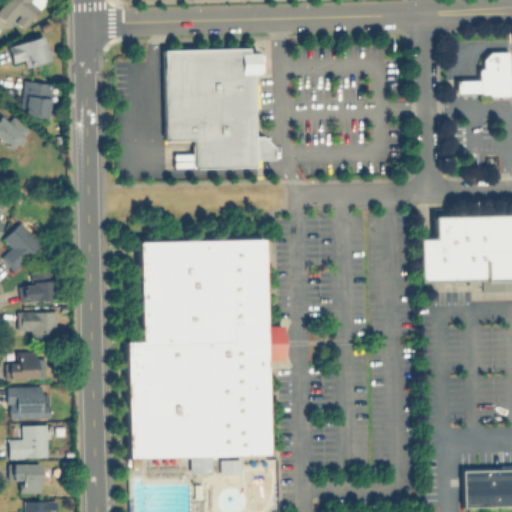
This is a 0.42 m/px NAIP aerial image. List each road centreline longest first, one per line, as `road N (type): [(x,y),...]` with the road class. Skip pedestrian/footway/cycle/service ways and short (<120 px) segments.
road 1 (tertiary): [(81,0),(95,511)]
road 2 (tertiary): [(82,21),(511,6)]
road 3 (residential): [(421,11),(425,190)]
